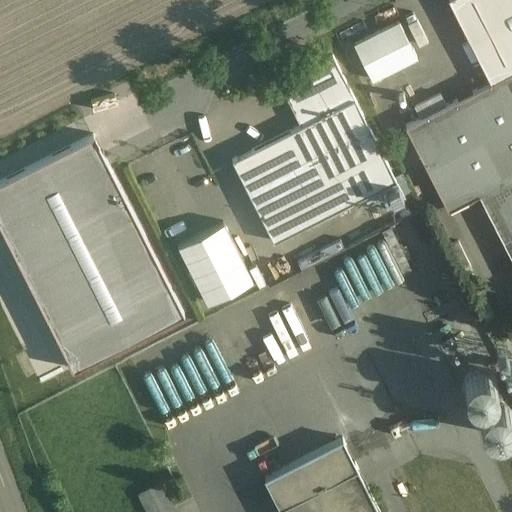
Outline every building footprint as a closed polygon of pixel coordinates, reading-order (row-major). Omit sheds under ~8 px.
[(511,0),(468,0),(447,11),(485,85),(511,71),(511,0)] [(399,19),(349,38),(366,79),(415,60),(399,19)] [(332,55),(278,83),(300,125),(354,98),(332,55)] [(511,71),(485,85),(404,126),(447,210),(478,195),(511,260),(511,71)] [(300,125),(231,160),(273,242),(369,194),(380,188),(395,180),(354,98),(300,125)] [(0,182),(0,223),(73,369),(183,313),(93,136),(0,182)] [(395,180),(380,188),(388,205),(404,197),(396,180),(395,180)] [(388,205),(380,188),(369,194),(380,216),(391,210),(388,205)] [(180,246),(207,302),(251,280),(223,225),(180,246)] [(511,428),(511,413),(454,300),(423,316),(486,442),(511,428)] [(379,511),(341,437),(264,477),(282,511),(379,511)] [(146,511),(170,511),(175,509),(159,478),(135,490),(146,511)]
